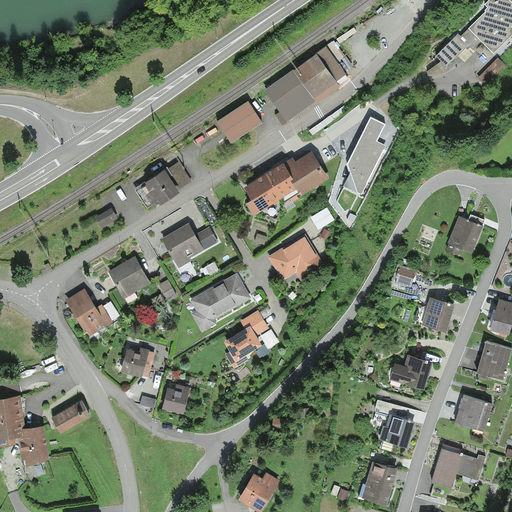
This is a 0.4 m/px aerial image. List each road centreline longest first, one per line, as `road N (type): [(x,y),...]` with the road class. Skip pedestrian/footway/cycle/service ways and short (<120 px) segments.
road 1 (unclassified): [(30,298),(341,94),(435,0)]
road 2 (residential): [(218,448),(348,316),(415,200),(456,176),(492,189)]
road 3 (residential): [(492,189),(503,205),(502,238),(435,405),(403,511)]
road 4 (primary): [(65,156),(294,0)]
road 5 (residential): [(92,384),(118,394),(159,430),(218,448)]
road 6 (residential): [(132,511),(92,384)]
